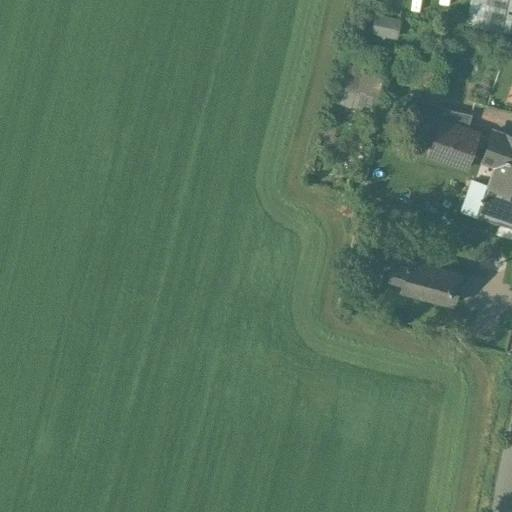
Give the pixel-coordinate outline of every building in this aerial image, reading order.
[(511,0),(469,0),(465,25),(511,34),(511,0)] [(381,21),(377,30),(402,39),(406,29),(381,21)] [(359,61),(347,83),(366,93),(364,97),(378,104),(392,79),(359,61)] [(472,115),(445,109),(441,121),(467,130),(472,115)] [(441,121),(440,120),(428,154),(468,168),(476,145),(487,149),(491,138),(467,130),(441,121)] [(511,138),(493,132),(491,138),(487,149),(485,157),(502,163),(495,186),(492,185),(490,184),(490,185),(489,186),(511,193),(511,138)] [(511,193),(489,186),(490,185),(486,184),(475,217),(497,224),(511,228),(511,193)] [(460,275),(410,261),(412,252),(398,248),(389,280),(403,284),(401,291),(452,305),(455,294),(456,289),(457,284),(460,275)]
